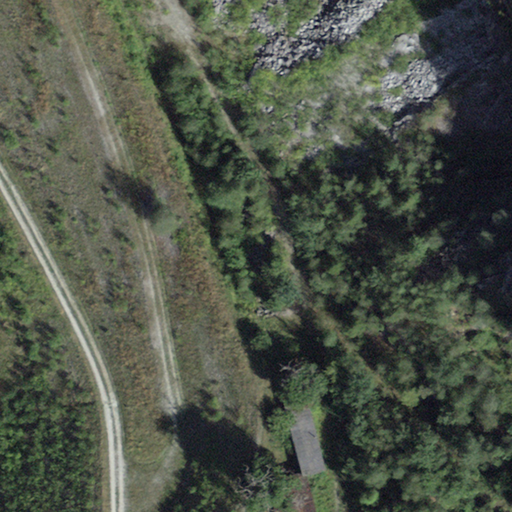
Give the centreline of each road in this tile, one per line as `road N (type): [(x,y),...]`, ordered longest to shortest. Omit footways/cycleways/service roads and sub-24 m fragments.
road 1 (track): [(339,511),(295,278),(252,161),(167,0)]
road 2 (track): [(61,0),(142,248),(177,408),(169,463),(116,490)]
road 3 (track): [(0,174),(107,392),(116,511)]
